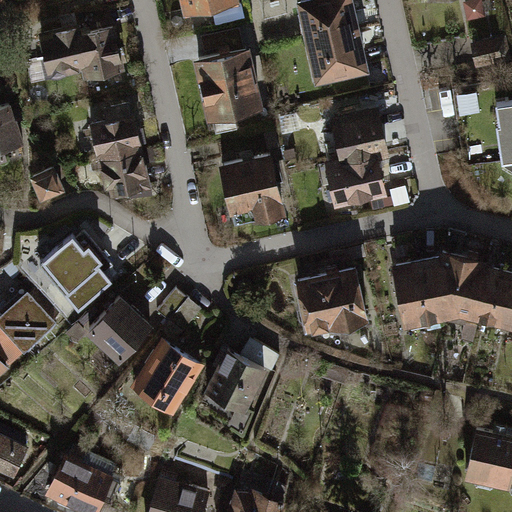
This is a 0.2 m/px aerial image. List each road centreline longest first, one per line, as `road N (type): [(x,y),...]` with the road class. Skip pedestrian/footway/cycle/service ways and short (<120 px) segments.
road 1 (residential): [(179,232),(214,261),(438,209)]
road 2 (residential): [(179,232),(191,212),(143,0)]
road 3 (residential): [(391,0),(438,209)]
road 4 (residential): [(0,210),(23,220),(98,198),(156,234),(179,232)]
